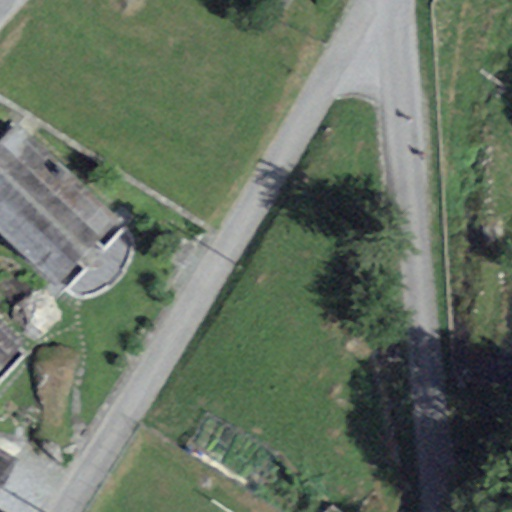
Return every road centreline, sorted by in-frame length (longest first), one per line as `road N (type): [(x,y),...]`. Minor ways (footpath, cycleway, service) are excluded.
road 1 (residential): [(57,511),(360,29)]
road 2 (unclassified): [(446,511),(405,239),(360,29)]
